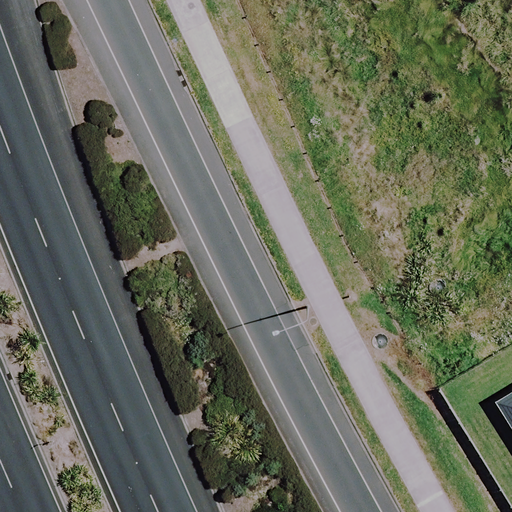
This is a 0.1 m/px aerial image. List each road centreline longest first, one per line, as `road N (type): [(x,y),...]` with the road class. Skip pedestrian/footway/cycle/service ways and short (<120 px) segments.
road 1 (primary): [(117,0),(305,401),(370,511)]
road 2 (primary): [(0,131),(167,511)]
